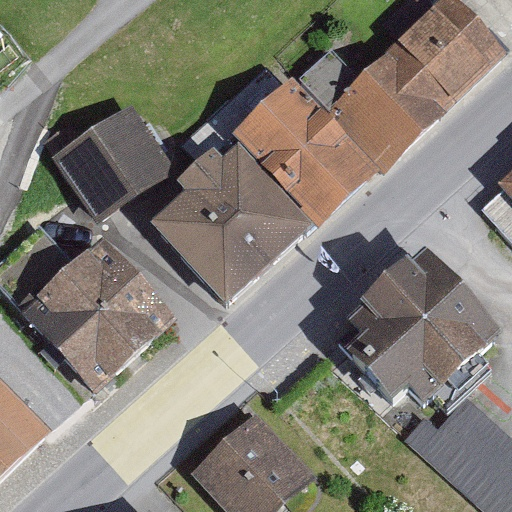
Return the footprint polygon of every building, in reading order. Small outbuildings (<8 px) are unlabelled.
[(451,15),(333,126),(385,180),(502,69),(451,15)] [(289,103),(232,155),(316,248),(373,197),(289,103)] [(53,157),(97,224),(176,172),(132,105),(53,157)] [(184,211),(154,239),(216,305),(231,322),(313,247),(236,164),(220,178),(212,170),(177,203),(184,211)] [(511,191),(496,206),(511,222),(511,191)] [(104,256),(21,332),(99,416),(181,340),(104,256)] [(428,271),(343,343),(362,365),(346,378),(395,434),(414,417),(423,427),(436,416),(444,426),(492,385),(484,375),(503,359),(428,271)] [(0,393),(0,502),(54,453),(0,393)] [(425,426),(406,448),(476,511),(511,511),(511,449),(472,412),(444,443),(425,426)] [(256,429),(194,482),(219,511),(300,511),(316,499),(256,429)]
